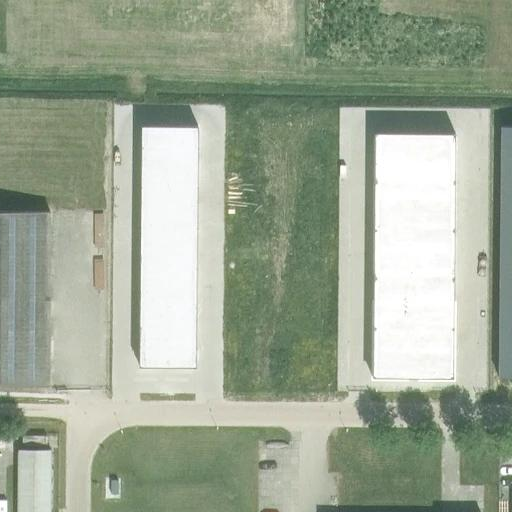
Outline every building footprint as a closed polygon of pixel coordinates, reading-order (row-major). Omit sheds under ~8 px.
[(140,126),(140,146),(168,147),(169,126),(140,126)] [(169,126),(168,147),(197,147),(197,126),(169,126)] [(511,126),(500,126),(498,378),(511,377),(511,126)] [(373,133),(373,157),(414,157),(414,133),(373,133)] [(414,133),(414,157),(454,158),(454,133),(414,133)] [(140,146),(140,166),(168,167),(168,147),(140,146)] [(168,147),(168,167),(197,167),(197,147),(168,147)] [(249,147),(249,167),(285,167),(285,147),(249,147)] [(285,167),(285,187),(321,188),(322,147),(285,147),(285,167)] [(373,157),(373,181),(413,181),(414,157),(373,157)] [(414,157),(413,181),(454,182),(454,158),(414,157)] [(140,166),(140,186),(168,187),(168,167),(140,166)] [(168,167),(168,187),(196,187),(197,167),(168,167)] [(249,167),(249,187),(285,187),(285,167),(249,167)] [(373,181),(373,205),(413,205),(413,181),(373,181)] [(413,181),(413,205),(454,206),(454,182),(413,181)] [(140,186),(139,206),(168,207),(168,187),(140,186)] [(168,187),(168,207),(196,207),(196,187),(168,187)] [(247,347),(247,368),(320,368),(321,188),(285,187),(285,207),(285,227),(284,267),(284,287),(284,307),(284,327),(284,347),(247,347)] [(249,187),(248,207),(285,207),(285,187),(249,187)] [(373,205),(372,229),(413,229),(413,205),(373,205)] [(413,205),(413,229),(453,230),(454,206),(413,205)] [(139,206),(139,226),(168,227),(168,207),(139,206)] [(168,207),(168,227),(196,227),(196,207),(168,207)] [(248,207),(248,227),(285,227),(285,207),(248,207)] [(0,211),(0,385),(48,386),(49,212),(0,211)] [(139,226),(139,246),(167,247),(168,227),(139,226)] [(168,227),(167,247),(196,247),(196,227),(168,227)] [(248,227),(248,247),(285,247),(285,227),(248,227)] [(372,229),(372,253),(413,253),(413,229),(372,229)] [(413,229),(413,253),(453,254),(453,230),(413,229)] [(139,246),(139,266),(167,267),(167,247),(139,246)] [(167,247),(167,267),(196,267),(196,247),(167,247)] [(248,247),(248,267),(284,267),(285,247),(248,247)] [(372,253),(372,277),(412,277),(413,253),(372,253)] [(413,253),(412,277),(453,278),(453,254),(413,253)] [(139,266),(139,286),(167,287),(167,267),(139,266)] [(167,267),(167,287),(196,287),(196,267),(167,267)] [(248,267),(248,287),(284,287),(284,267),(248,267)] [(372,277),(371,327),(412,327),(412,277),(372,277)] [(412,277),(412,327),(453,328),(453,278),(412,277)] [(139,286),(138,306),(167,306),(167,287),(139,286)] [(167,287),(167,306),(195,307),(196,287),(167,287)] [(248,287),(248,307),(284,307),(284,287),(248,287)] [(138,306),(138,367),(166,367),(167,306),(138,306)] [(167,306),(166,367),(195,367),(195,307),(167,306)] [(248,307),(247,327),(284,327),(284,307),(248,307)] [(247,327),(247,347),(284,347),(284,327),(247,327)] [(371,327),(371,378),(400,378),(400,379),(407,379),(407,378),(412,378),(412,327),(371,327)] [(412,327),(412,378),(416,378),(416,379),(423,380),(423,378),(452,378),(453,328),(412,327)] [(18,450),(17,511),(49,511),(50,451),(18,450)]
